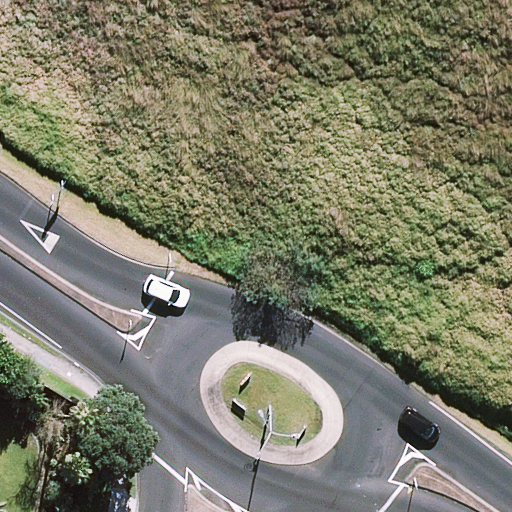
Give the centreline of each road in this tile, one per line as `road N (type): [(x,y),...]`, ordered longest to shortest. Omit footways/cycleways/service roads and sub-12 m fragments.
road 1 (secondary): [(0,202),(103,275),(211,316)]
road 2 (secondary): [(172,412),(0,276)]
road 3 (secondary): [(358,385),(511,495)]
road 4 (secondary): [(317,489),(268,490),(240,479),(193,447),(175,419)]
road 5 (secondary): [(211,316),(236,314),(293,331),(358,385)]
